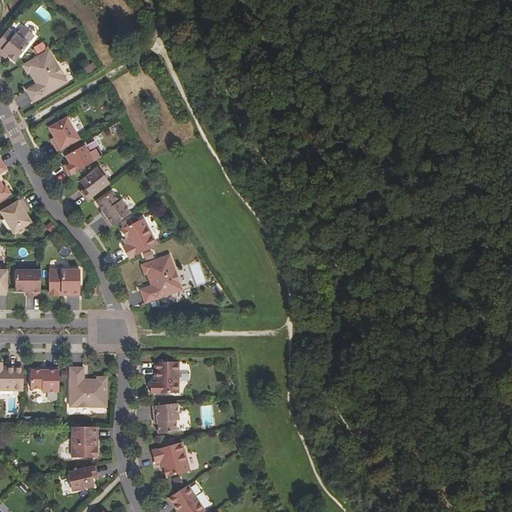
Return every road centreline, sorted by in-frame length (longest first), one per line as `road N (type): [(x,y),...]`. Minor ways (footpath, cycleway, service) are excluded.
road 1 (track): [(144,0),(154,47),(212,158),(268,240),(284,334),(283,411),(322,493),(341,511)]
road 2 (residential): [(118,331),(95,257),(52,202),(0,104)]
road 3 (residential): [(141,511),(126,475),(118,331)]
road 4 (track): [(284,334),(118,331)]
